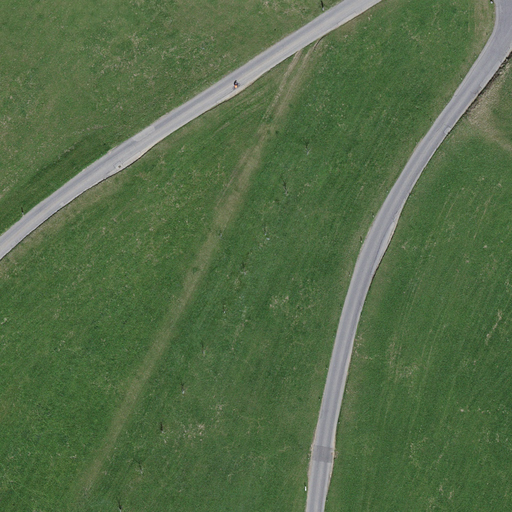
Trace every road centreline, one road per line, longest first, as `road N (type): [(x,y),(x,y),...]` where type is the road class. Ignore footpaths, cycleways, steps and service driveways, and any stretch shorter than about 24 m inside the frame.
road 1 (unclassified): [(510,0),(509,32),(497,56),(425,155),(379,243),(351,325),(318,511)]
road 2 (unclassified): [(0,250),(79,175),(368,0)]
